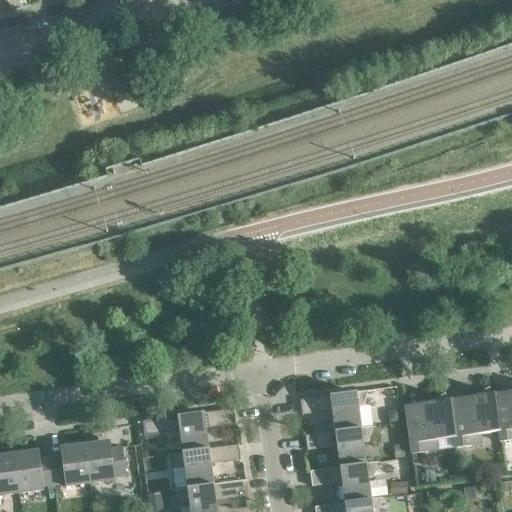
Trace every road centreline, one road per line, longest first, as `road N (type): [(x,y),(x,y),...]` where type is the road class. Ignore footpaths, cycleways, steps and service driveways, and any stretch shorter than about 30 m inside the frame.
road 1 (residential): [(262,376),(0,411)]
road 2 (residential): [(511,343),(262,376)]
road 3 (residential): [(0,55),(196,0)]
road 4 (residential): [(278,511),(262,376)]
